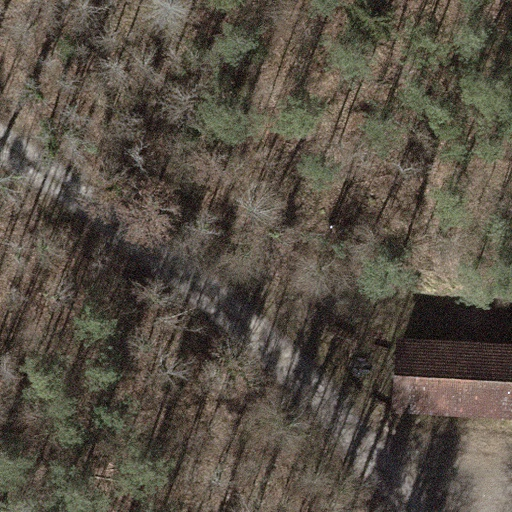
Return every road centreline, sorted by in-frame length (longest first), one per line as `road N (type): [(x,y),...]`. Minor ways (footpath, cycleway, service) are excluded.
road 1 (track): [(0,138),(143,245),(358,429),(414,511)]
road 2 (track): [(238,326),(323,299),(511,314)]
